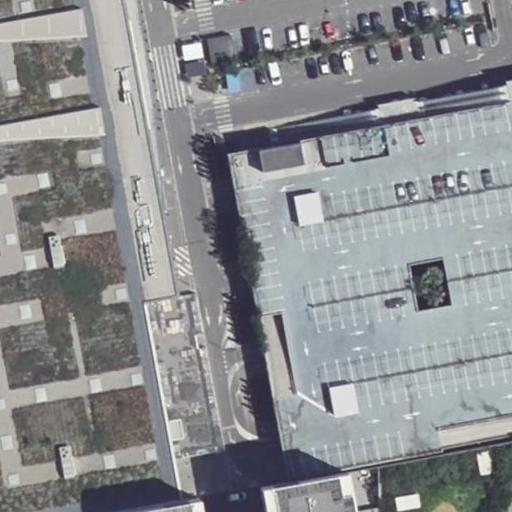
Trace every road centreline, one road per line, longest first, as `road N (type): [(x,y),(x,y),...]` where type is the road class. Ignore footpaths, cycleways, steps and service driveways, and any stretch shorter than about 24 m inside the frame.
road 1 (unknown): [(292,268),(277,188),(511,140)]
road 2 (unknown): [(511,223),(292,268)]
road 3 (unknown): [(511,310),(307,352)]
